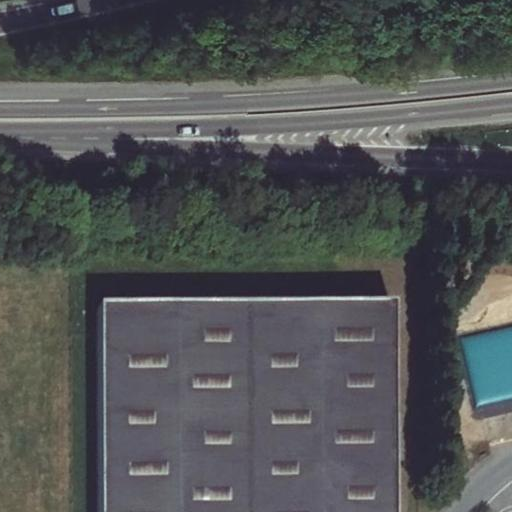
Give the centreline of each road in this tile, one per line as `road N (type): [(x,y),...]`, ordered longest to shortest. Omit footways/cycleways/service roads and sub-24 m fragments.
road 1 (motorway): [(0,131),(327,121),(511,103)]
road 2 (motorway): [(511,83),(252,105),(0,111)]
road 3 (motorway): [(0,140),(511,161)]
